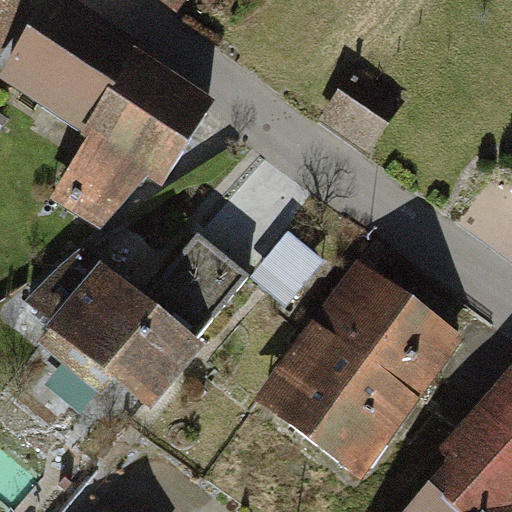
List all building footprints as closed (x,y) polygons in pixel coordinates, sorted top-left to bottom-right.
[(0,0),(0,42),(27,0),(0,0)] [(171,0),(192,9),(198,0),(171,0)] [(63,15),(17,91),(101,142),(65,202),(116,235),(163,193),(173,198),(218,123),(145,80),(153,68),(63,15)] [(358,83),(328,127),(377,161),(408,117),(358,83)] [(299,228),(262,271),(294,300),(332,257),(299,228)] [(264,282),(211,243),(166,305),(117,270),(67,338),(86,352),(76,366),(123,400),(133,388),(169,414),(264,282)] [(473,348),(363,273),(271,406),(371,474),(399,434),(409,442),(473,348)] [(511,511),(511,392),(457,457),(470,468),(447,496),(465,511),(511,511)] [(465,511),(447,496),(432,511),(465,511)]
